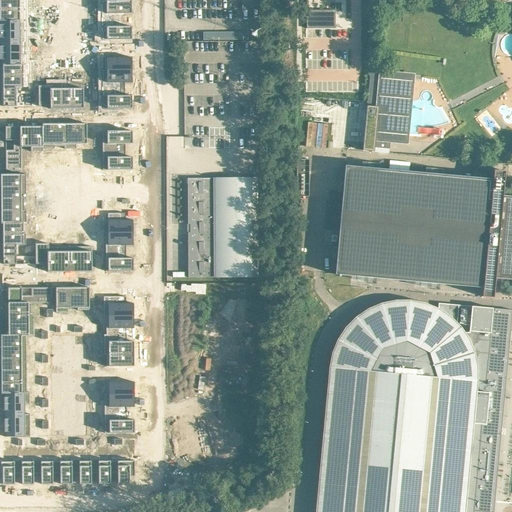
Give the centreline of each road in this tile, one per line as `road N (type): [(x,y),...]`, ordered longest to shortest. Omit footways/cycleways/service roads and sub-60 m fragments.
road 1 (residential): [(158,0),(158,486),(146,498),(0,500)]
road 2 (unclassified): [(511,305),(382,294),(346,307),(318,354),(305,511)]
